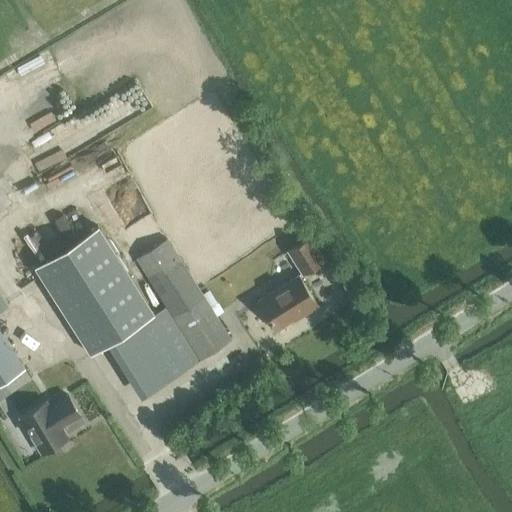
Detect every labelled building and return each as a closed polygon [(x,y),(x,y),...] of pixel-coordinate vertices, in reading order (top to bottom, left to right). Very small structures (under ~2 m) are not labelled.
[(136,79),(30,139),(47,170),(155,108),(136,79)] [(57,88),(0,118),(0,122),(12,145),(70,114),(57,88)] [(130,172),(102,190),(125,230),(152,214),(130,172)] [(24,234),(38,258),(79,235),(65,210),(24,234)] [(97,225),(35,266),(91,354),(111,341),(113,339),(153,314),(130,278),(97,225)] [(287,250),(302,274),(325,260),(309,236),(287,250)] [(153,314),(113,339),(147,392),(231,339),(216,316),(203,294),(167,238),(136,258),(143,270),(166,306),(153,314)] [(304,314),(319,305),(299,274),(258,300),(276,329),(302,312),(304,314)] [(209,290),(203,294),(216,316),(223,311),(218,303),(217,304),(209,290)] [(0,384),(25,368),(0,329),(0,311),(9,306),(0,292),(0,384)] [(46,400),(20,416),(42,452),(68,436),(61,426),(80,415),(68,394),(49,405),(46,400)]
